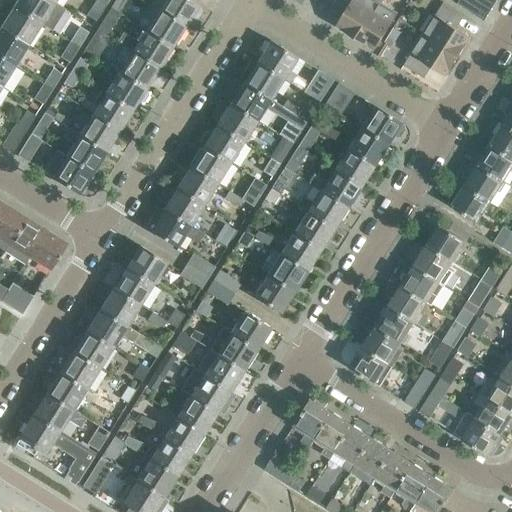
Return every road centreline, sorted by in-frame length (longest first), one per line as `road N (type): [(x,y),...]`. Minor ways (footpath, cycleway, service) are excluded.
road 1 (residential): [(297,362),(446,127)]
road 2 (residential): [(99,236),(247,4)]
road 3 (residential): [(297,362),(477,475),(511,473)]
road 4 (residential): [(446,127),(247,4)]
road 5 (residential): [(0,391),(99,236)]
road 6 (residential): [(204,511),(297,362)]
road 7 (residential): [(446,127),(511,25)]
